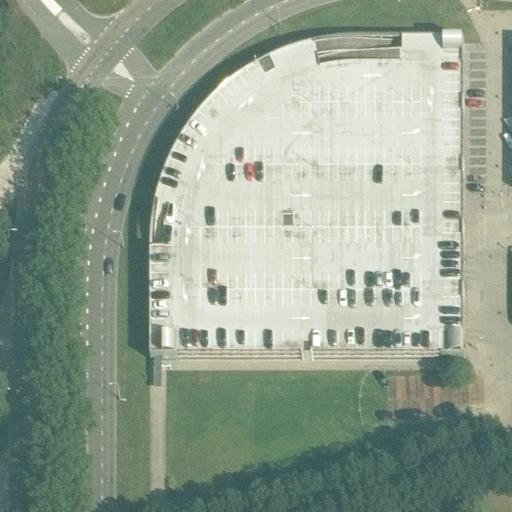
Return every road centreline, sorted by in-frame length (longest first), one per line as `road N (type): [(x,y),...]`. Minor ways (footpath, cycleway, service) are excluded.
road 1 (secondary): [(93,70),(58,131),(36,198),(23,280),(23,511)]
road 2 (secondary): [(101,511),(100,261),(125,151),(156,97)]
road 3 (secondary): [(156,97),(218,40),(295,0)]
